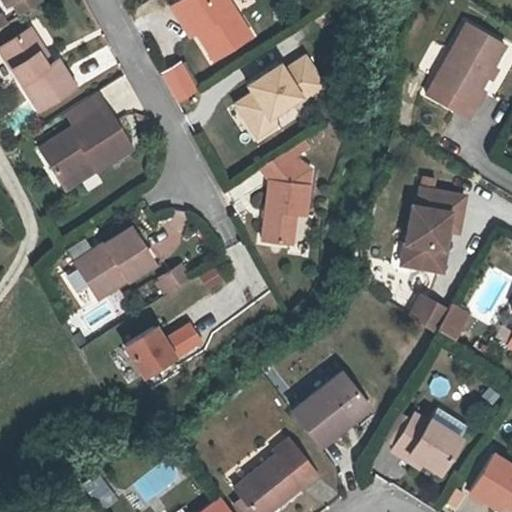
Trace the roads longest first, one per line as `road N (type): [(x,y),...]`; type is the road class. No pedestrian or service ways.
road 1 (residential): [(99,0),(202,184)]
road 2 (track): [(0,160),(25,206),(29,241),(0,292)]
